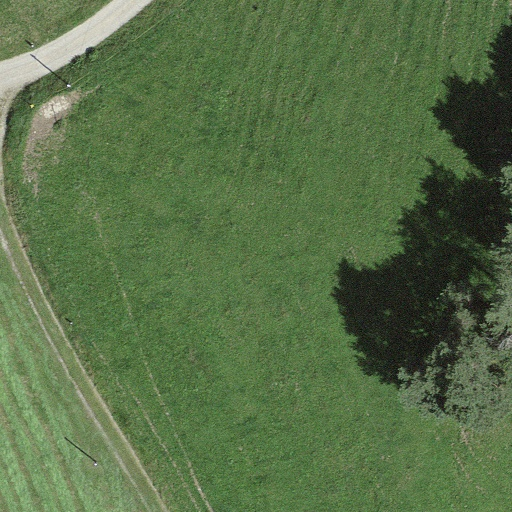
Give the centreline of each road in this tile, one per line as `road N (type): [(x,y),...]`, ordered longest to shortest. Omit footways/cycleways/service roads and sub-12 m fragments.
road 1 (track): [(154,511),(5,225),(0,190)]
road 2 (track): [(0,79),(95,32),(134,0)]
